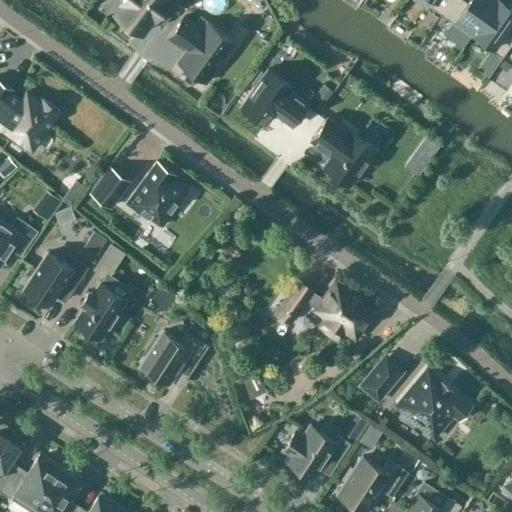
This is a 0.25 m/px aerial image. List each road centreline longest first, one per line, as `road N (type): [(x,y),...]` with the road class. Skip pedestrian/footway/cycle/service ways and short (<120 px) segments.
road 1 (residential): [(511,387),(422,309),(0,9)]
road 2 (unclassified): [(273,511),(6,339)]
road 3 (unclassified): [(0,370),(215,511)]
